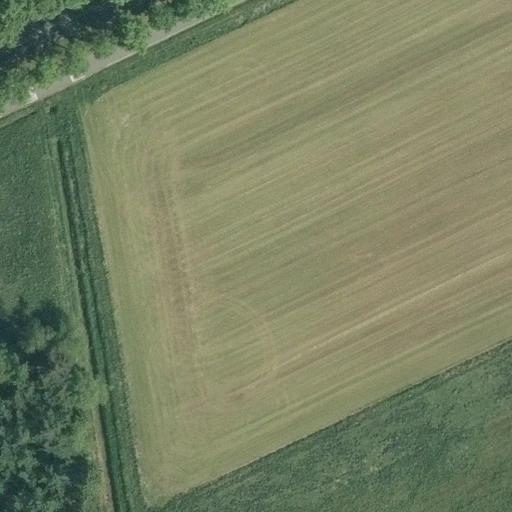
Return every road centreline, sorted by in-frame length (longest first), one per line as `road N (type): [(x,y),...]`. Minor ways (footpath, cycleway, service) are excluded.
road 1 (unclassified): [(0,106),(219,0)]
road 2 (primary): [(0,53),(111,0)]
